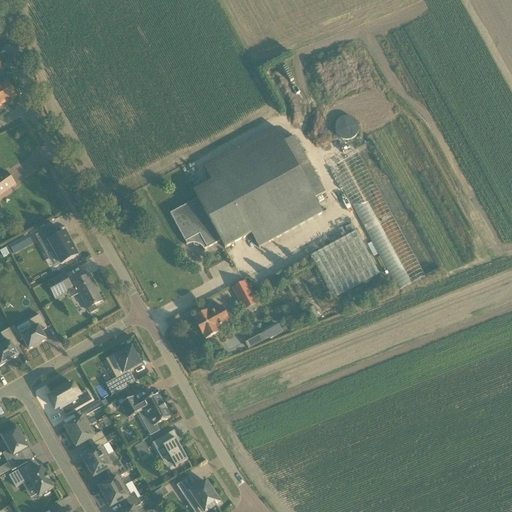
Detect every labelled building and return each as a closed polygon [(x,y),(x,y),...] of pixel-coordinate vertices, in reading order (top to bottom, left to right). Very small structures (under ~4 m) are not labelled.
[(0,105),(16,97),(8,82),(0,86),(0,69),(1,69),(0,67),(0,105)] [(339,120),(337,121),(336,123),(335,125),(335,127),(335,129),(335,131),(335,133),(336,135),(337,136),(339,138),(340,139),(342,140),(344,140),(346,140),(348,140),(350,140),(352,139),(354,138),(355,136),(356,135),(357,133),(358,131),(358,129),(358,127),(357,125),(356,123),(355,121),(354,120),(352,119),(350,118),(348,117),(346,117),(344,117),(342,118),(340,119),(339,120)] [(220,241),(225,249),(251,235),(259,248),(323,213),(315,199),(326,193),(295,136),(284,142),(277,128),(204,167),(212,181),(193,191),(198,199),(170,214),(187,245),(186,245),(186,246),(190,244),(193,244),(193,243),(195,243),(199,244),(200,245),(199,246),(202,248),(204,251),(205,251),(204,250),(220,241)] [(425,277),(358,154),(332,168),(399,291),(425,277)] [(0,196),(16,186),(6,172),(0,176),(0,196)] [(35,236),(45,254),(52,250),(61,265),(78,256),(73,248),(74,248),(70,241),(65,233),(58,237),(57,238),(51,228),(35,236)] [(334,299),(380,274),(356,232),(311,257),(334,299)] [(25,238),(8,246),(12,253),(28,245),(25,238)] [(6,249),(0,252),(4,258),(9,255),(6,249)] [(40,273),(43,271),(38,263),(34,266),(40,273)] [(72,287),(65,275),(47,285),(54,297),(72,287)] [(74,284),(88,309),(91,314),(98,311),(95,305),(102,302),(96,291),(97,290),(89,275),(74,284)] [(258,303),(245,281),(232,288),(244,311),(258,303)] [(210,314),(208,311),(194,318),(196,321),(195,322),(202,336),(203,335),(206,340),(220,332),(217,328),(230,321),(222,307),(210,314)] [(41,345),(40,344),(46,341),(41,332),(47,329),(40,316),(28,322),(32,330),(21,337),(29,351),(34,347),(35,348),(41,345)] [(12,361),(12,360),(18,357),(14,349),(20,345),(11,329),(1,334),(5,343),(0,345),(0,348),(0,366),(7,363),(12,361)] [(264,335),(262,331),(244,340),(249,349),(266,340),(266,339),(271,337),(268,332),(264,335)] [(105,385),(112,396),(136,383),(130,372),(141,366),(131,348),(114,358),(119,366),(112,370),(117,379),(105,385)] [(51,394),(52,397),(49,399),(55,411),(59,409),(60,411),(69,406),(73,413),(94,402),(88,391),(77,398),(69,384),(51,394)] [(122,403),(135,397),(133,392),(120,398),(122,403)] [(142,405),(138,407),(133,398),(121,405),(129,419),(145,410),(154,427),(170,418),(165,410),(166,409),(163,404),(162,405),(157,396),(142,404),(142,405)] [(85,409),(74,416),(77,421),(65,428),(67,432),(66,432),(69,439),(91,426),(86,417),(88,415),(85,409)] [(22,453),(28,449),(21,437),(23,436),(17,426),(8,432),(8,433),(8,432),(9,434),(2,438),(14,461),(8,464),(12,472),(27,463),(22,453)] [(74,444),(76,447),(88,441),(91,446),(105,438),(101,432),(97,435),(91,426),(69,439),(72,445),(74,444)] [(152,444),(156,451),(163,447),(176,468),(188,461),(178,443),(180,441),(174,431),(152,444)] [(86,469),(108,456),(103,447),(108,444),(105,438),(91,446),(94,451),(82,458),(84,462),(83,463),(86,469)] [(143,443),(135,447),(138,454),(147,449),(143,443)] [(105,471),(108,476),(123,468),(120,462),(114,465),(108,456),(86,469),(90,475),(91,474),(93,478),(105,471)] [(45,476),(41,468),(34,472),(30,465),(9,477),(16,488),(30,481),(39,497),(43,495),(44,497),(50,494),(49,492),(53,489),(49,482),(49,481),(46,476),(45,476)] [(126,486),(120,476),(126,473),(123,468),(108,476),(111,482),(99,488),(101,492),(100,493),(103,499),(126,486)] [(198,504),(203,511),(207,511),(216,506),(220,504),(215,496),(214,494),(214,495),(212,491),(211,489),(210,490),(206,482),(197,488),(190,477),(176,486),(191,509),(198,504)] [(126,486),(103,499),(107,505),(108,504),(110,508),(122,501),(125,506),(137,499),(134,493),(131,495),(126,486)] [(159,491),(152,495),(157,502),(164,498),(159,491)] [(135,511),(134,509),(141,505),(137,499),(125,506),(128,511),(127,511),(135,511)]
